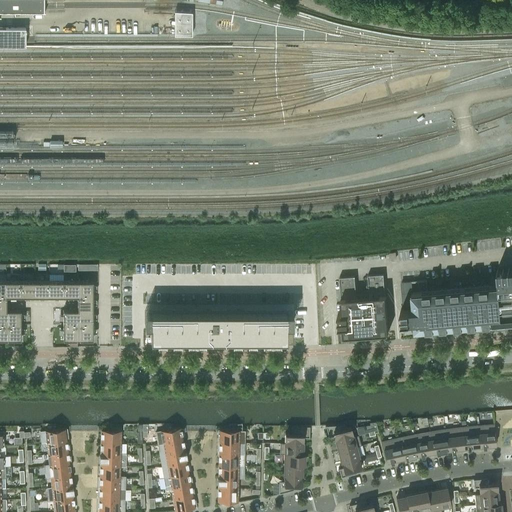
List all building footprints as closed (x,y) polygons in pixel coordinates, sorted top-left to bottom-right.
[(0,0),(0,13),(44,14),(44,5),(44,0),(0,0)] [(193,33),(193,10),(175,10),(175,33),(193,33)] [(25,39),(26,27),(0,27),(0,45),(26,46),(25,39)] [(0,144),(12,145),(12,132),(12,131),(0,130),(0,144)] [(404,308),(401,309),(401,310),(402,310),(402,314),(401,314),(401,315),(402,315),(403,320),(402,320),(402,321),(405,321),(406,329),(415,328),(415,329),(425,328),(426,329),(440,328),(466,326),(511,321),(511,268),(510,268),(510,267),(508,268),(509,268),(504,269),(504,268),(503,268),(503,269),(498,269),(498,268),(497,269),(498,273),(498,281),(498,283),(490,284),(484,285),(478,285),(471,286),(462,287),(449,288),(441,289),(440,289),(428,290),(426,290),(412,291),(402,292),(402,293),(404,308)] [(337,314),(337,315),(338,315),(339,320),(338,320),(338,321),(339,321),(339,325),(338,326),(338,327),(341,326),(342,335),(342,337),(383,333),(383,332),(388,332),(386,294),(385,294),(385,291),(385,288),(384,273),(368,274),(369,295),(357,296),(355,275),(339,276),(340,280),(341,297),(342,314),(337,314)] [(20,280),(6,280),(6,294),(6,295),(20,295),(20,280)] [(34,280),(20,280),(20,295),(34,295),(34,280)] [(49,280),(34,280),(34,295),(49,295),(49,280)] [(63,280),(49,280),(49,295),(63,295),(63,280)] [(78,280),(63,280),(63,295),(77,295),(78,295),(78,294),(78,280)] [(92,280),(78,280),(78,294),(92,294),(92,280)] [(78,295),(77,295),(77,308),(78,308),(78,309),(92,309),(92,294),(78,294),(78,295)] [(6,308),(6,309),(6,323),(20,323),(20,308),(6,308)] [(77,308),(63,308),(63,323),(78,323),(78,309),(78,308),(77,308)] [(92,309),(78,309),(78,323),(92,323),(92,309)] [(286,311),(150,311),(150,338),(166,338),(180,338),(211,338),(225,338),(256,338),(270,338),(286,338),(286,311)] [(20,323),(6,323),(6,338),(20,338),(20,323)] [(78,323),(63,323),(63,338),(78,338),(78,323)] [(92,323),(78,323),(78,338),(92,338),(92,323)] [(494,423),(477,424),(479,446),(482,445),(482,446),(486,446),(486,445),(495,444),(494,423)] [(334,434),(336,441),(358,435),(358,434),(353,436),(351,425),(345,427),(344,424),(325,425),(328,436),(334,434)] [(479,446),(477,424),(461,426),(464,447),(466,447),(466,448),(470,447),(476,446),(479,446)] [(285,432),(284,442),(284,443),(303,443),(303,437),(309,437),(309,425),(291,426),(291,432),(285,432)] [(461,426),(445,428),(448,449),(451,449),(451,450),(455,449),(455,448),(464,447),(461,426)] [(183,438),(181,427),(156,431),(158,443),(183,438)] [(67,440),(65,428),(40,431),(41,443),(46,443),(46,442),(67,440)] [(448,449),(445,428),(429,431),(433,452),(435,451),(436,452),(439,452),(439,451),(448,449)] [(101,430),(100,442),(121,442),(121,430),(101,430)] [(219,430),(219,442),(244,442),(244,430),(219,430)] [(429,431),(413,434),(417,455),(420,454),(420,455),(423,454),(424,454),(424,453),(433,452),(429,431)] [(417,455),(413,434),(397,437),(402,458),(405,457),(405,458),(409,457),(408,456),(417,455)] [(336,441),(338,450),(361,445),(358,435),(336,441)] [(402,458),(397,437),(381,441),(386,461),(390,461),(393,461),(393,460),(402,458)] [(160,454),(185,450),(183,438),(158,443),(160,454)] [(68,451),(67,440),(46,442),(46,443),(48,453),(68,451)] [(100,442),(100,453),(120,454),(121,442),(100,442)] [(239,454),(244,454),(244,442),(219,442),(218,453),(239,454)] [(284,443),(284,442),(280,442),(279,453),(284,453),(302,453),(303,443),(284,443)] [(338,450),(341,460),(359,456),(356,446),(361,445),(338,450)] [(160,454),(162,465),(187,461),(186,456),(187,456),(186,451),(185,451),(185,450),(160,454)] [(48,453),(49,464),(49,465),(69,462),(68,451),(48,453)] [(99,460),(100,460),(100,464),(120,465),(125,465),(125,454),(120,454),(100,453),(100,454),(99,454),(99,460)] [(218,453),(218,464),(239,465),(239,464),(239,454),(218,453)] [(304,453),(302,453),(284,453),(284,463),(302,463),(302,464),(304,464),(304,453)] [(361,466),(359,456),(341,460),(342,467),(338,468),(341,476),(357,472),(355,467),(361,466)] [(162,465),(164,476),(189,472),(187,461),(162,465)] [(70,474),(69,462),(49,465),(49,464),(44,464),(45,477),(50,477),(50,476),(70,474)] [(302,463),(284,463),(284,473),(302,474),(302,464),(302,463)] [(120,465),(100,464),(99,476),(125,476),(120,476),(120,465)] [(238,476),(238,477),(243,477),(244,464),(239,464),(239,465),(218,464),(218,476),(238,476)] [(166,488),(171,488),(171,487),(191,483),(189,472),(164,476),(166,488)] [(302,484),(302,474),(284,473),(283,480),(279,480),(278,493),(294,489),(294,484),(302,484)] [(50,477),(51,487),(72,485),(70,474),(50,476),(50,477)] [(124,488),(125,476),(99,476),(99,487),(124,488)] [(218,483),(218,487),(238,488),(238,477),(238,476),(218,476),(218,477),(217,477),(217,483),(218,483)] [(474,494),(497,492),(496,481),(488,482),(488,477),(473,478),(474,487),(478,486),(479,493),(474,494)] [(171,487),(171,488),(173,498),(193,495),(191,483),(171,487)] [(72,486),(72,485),(51,487),(46,487),(48,500),(53,499),(73,496),(72,492),(73,492),(73,486),(72,486)] [(124,489),(124,488),(99,487),(99,499),(124,499),(119,498),(119,489),(124,489)] [(238,501),(238,488),(218,487),(217,499),(231,500),(231,502),(238,501)] [(446,487),(436,489),(441,511),(440,507),(450,505),(446,487)] [(430,511),(426,489),(416,491),(420,511),(430,509),(430,511)] [(430,511),(438,511),(441,511),(436,489),(426,491),(426,489),(430,511)] [(409,511),(420,511),(416,491),(406,493),(409,511)] [(497,492),(474,494),(475,504),(500,502),(498,502),(497,492)] [(409,511),(406,493),(405,494),(406,495),(396,497),(398,511),(409,511)] [(195,506),(193,495),(173,498),(175,509),(195,506)] [(61,511),(61,510),(74,508),(73,496),(53,499),(54,511),(61,511)] [(123,511),(124,499),(99,499),(98,511),(112,511),(123,511)] [(351,511),(355,511),(374,511),(372,502),(366,504),(365,500),(349,504),(351,511)] [(475,511),(500,511),(500,502),(475,504),(475,511)]
